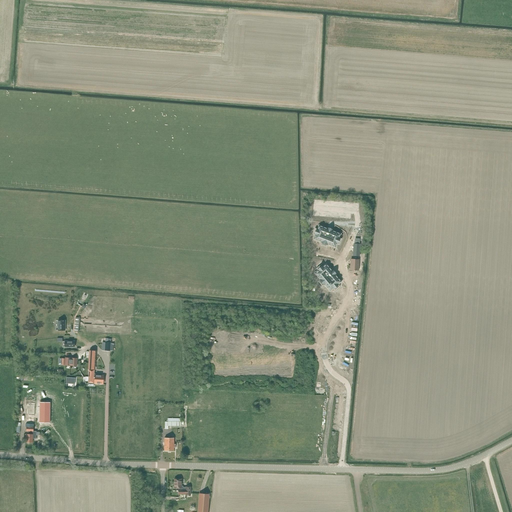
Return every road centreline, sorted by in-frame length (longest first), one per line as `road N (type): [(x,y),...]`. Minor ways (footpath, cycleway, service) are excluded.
road 1 (unclassified): [(355,469),(163,465)]
road 2 (unclassified): [(0,455),(163,465)]
road 3 (unclassified): [(355,469),(442,468),(511,440)]
